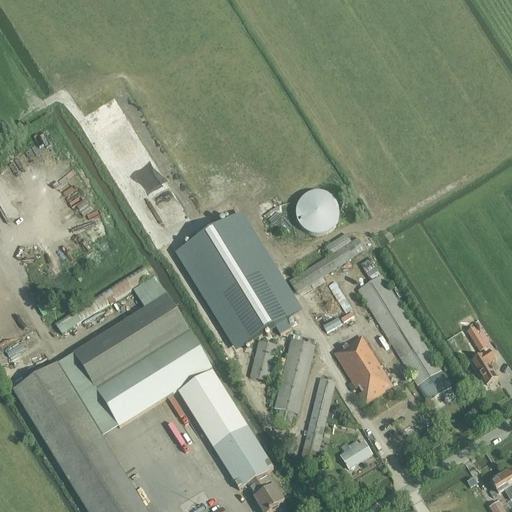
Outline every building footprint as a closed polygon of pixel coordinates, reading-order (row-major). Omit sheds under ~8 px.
[(331,210),(331,207),(330,203),(328,199),(326,196),(322,193),(318,192),(315,191),(312,191),(308,191),(304,193),(300,195),(298,197),(296,199),(294,203),(293,207),(293,210),(293,214),(295,218),(296,221),(299,224),(303,227),(305,228),(310,229),(313,229),(317,229),(320,228),(323,226),(326,224),(328,222),(330,218),(331,214),(331,210)] [(234,220),(184,250),(245,348),(276,329),(281,337),(292,330),(287,322),(294,318),(234,220)] [(366,251),(358,239),(351,244),(347,236),(326,249),(331,256),(289,282),(297,294),(366,251)] [(63,336),(151,280),(144,269),(56,326),(63,336)] [(382,277),(358,292),(418,389),(443,374),(382,277)] [(248,487),(267,475),(267,474),(274,470),(213,373),(214,373),(167,297),(162,290),(159,292),(152,280),(136,290),(148,309),(73,355),(120,430),(178,393),(240,492),(248,486),(248,487)] [(336,282),(329,286),(347,314),(354,310),(336,282)] [(394,389),(362,338),(334,355),(356,391),(359,389),(363,395),(361,397),(366,406),(394,389)] [(474,343),(480,353),(487,349),(481,338),(474,343)] [(292,341),(274,410),(280,412),(277,424),(291,427),(294,415),(299,417),(316,347),(292,341)] [(259,342),(250,379),(269,383),(278,347),(259,342)] [(473,363),(478,371),(487,386),(498,379),(489,365),(495,362),(489,353),(478,360),(473,363)] [(147,511),(57,365),(14,392),(87,511),(147,511)] [(443,374),(418,389),(428,404),(452,389),(443,374)] [(329,414),(336,384),(321,380),(301,462),(316,467),(327,420),(329,414)] [(372,456),(364,442),(341,457),(349,471),(372,456)] [(511,470),(501,476),(509,490),(511,493),(511,470)] [(267,475),(248,487),(256,499),(254,500),(262,511),(274,511),(279,509),(278,507),(285,503),(267,475)] [(496,491),(491,494),(495,501),(506,494),(511,501),(511,500),(511,493),(509,490),(501,476),(491,483),(496,491)] [(472,480),(467,484),(470,489),(476,485),(472,480)] [(491,508),(489,509),(491,511),(504,511),(499,503),(495,505),(491,508)]
